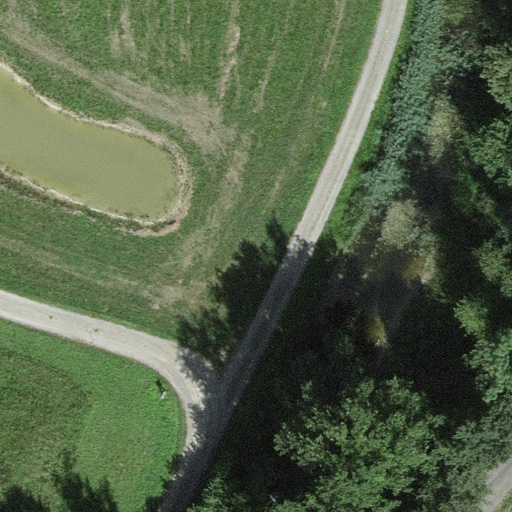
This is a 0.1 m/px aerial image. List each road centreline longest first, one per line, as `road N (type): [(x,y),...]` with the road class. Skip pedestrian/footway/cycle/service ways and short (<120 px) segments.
road 1 (track): [(220,401),(342,162),(396,0)]
road 2 (track): [(220,401),(166,355),(0,302)]
road 3 (track): [(162,511),(220,401)]
